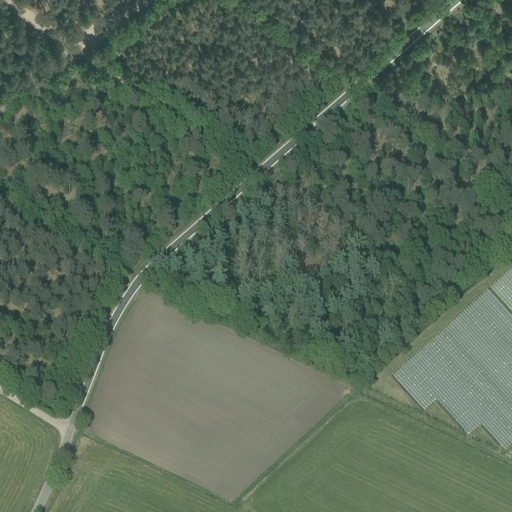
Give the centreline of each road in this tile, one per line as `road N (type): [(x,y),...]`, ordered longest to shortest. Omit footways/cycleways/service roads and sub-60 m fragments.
road 1 (unclassified): [(38,511),(135,283),(455,0)]
road 2 (track): [(0,0),(268,158)]
road 3 (unknown): [(146,275),(0,173)]
